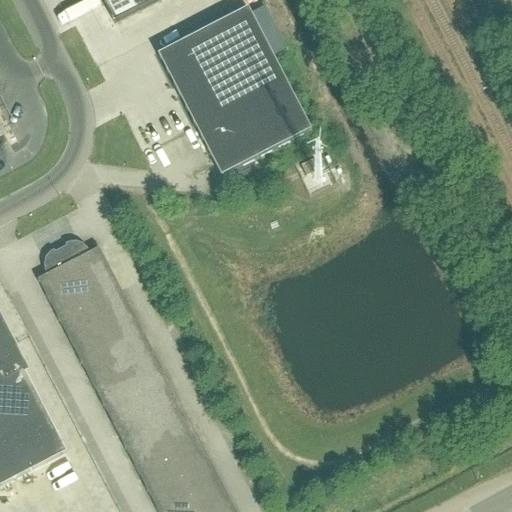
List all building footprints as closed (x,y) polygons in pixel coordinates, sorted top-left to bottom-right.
[(100,0),(114,26),(163,0),(100,0)] [(221,180),(311,134),(248,12),(158,58),(221,180)] [(306,179),(325,171),(320,160),(301,168),(306,179)] [(65,248),(66,249),(61,252),(195,511),(234,511),(99,251),(89,255),(88,252),(82,247),(76,245),(69,246),(65,248)] [(37,282),(156,511),(195,511),(61,252),(55,255),(54,253),(51,255),(46,260),(44,267),(45,274),(47,278),(37,282)] [(0,490),(67,456),(0,325),(0,490)]
